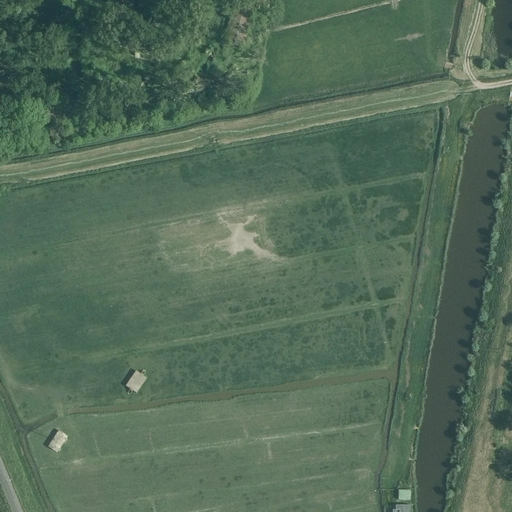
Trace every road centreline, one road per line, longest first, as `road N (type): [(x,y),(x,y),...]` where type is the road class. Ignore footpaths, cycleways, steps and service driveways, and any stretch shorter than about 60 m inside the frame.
road 1 (track): [(0,176),(479,86)]
road 2 (track): [(511,82),(479,86),(467,68),(481,0)]
